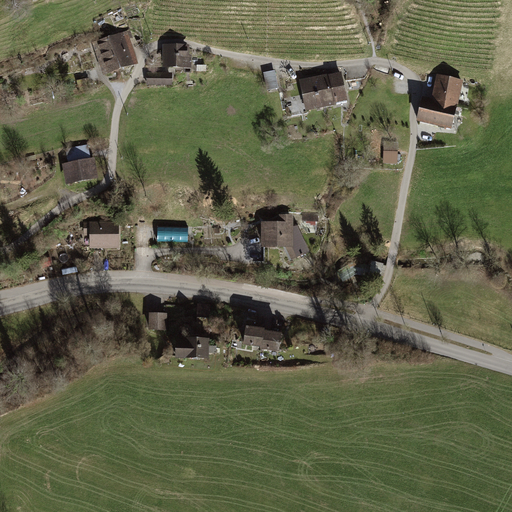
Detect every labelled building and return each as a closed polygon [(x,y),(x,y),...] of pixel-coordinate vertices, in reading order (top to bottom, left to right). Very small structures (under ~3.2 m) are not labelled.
[(95,45),(108,76),(138,64),(125,33),(95,45)] [(188,49),(164,49),(164,72),(188,72),(188,49)] [(276,70),(264,72),(268,91),(280,89),(276,70)] [(347,100),(341,73),(301,81),(308,109),(347,100)] [(174,75),(150,75),(151,85),(175,86),(174,75)] [(423,98),(419,120),(453,126),(461,81),(439,77),(435,100),(423,98)] [(398,143),(385,144),(386,164),(399,163),(398,143)] [(93,164),(61,171),(65,191),(97,184),(93,164)] [(279,225),(263,224),(264,248),(286,249),(291,260),(312,251),(294,216),(280,215),(279,225)] [(118,223),(89,223),(89,250),(118,250),(118,223)] [(167,313),(150,312),(150,330),(167,331),(167,313)] [(263,328),(246,325),(243,344),(259,346),(259,348),(278,351),(280,332),(263,329),(263,328)] [(209,340),(176,340),(176,359),(209,359),(209,340)]
